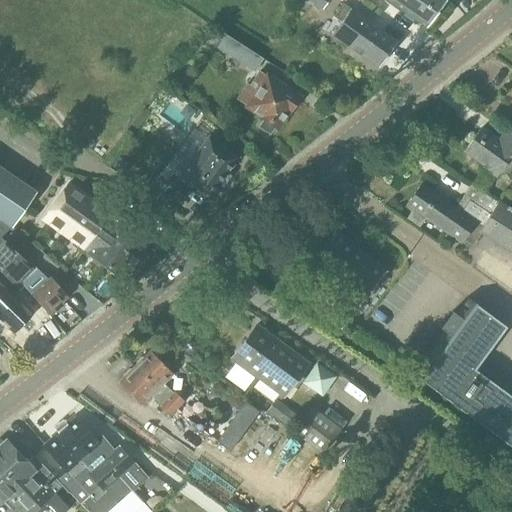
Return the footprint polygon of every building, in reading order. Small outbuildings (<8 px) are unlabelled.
[(327,0),(308,0),(321,9),(327,0)] [(359,0),(362,2),(363,0),(386,0),(425,28),(435,15),(445,0),(359,0)] [(377,68),(387,55),(396,42),(384,33),(386,30),(380,26),(378,29),(343,3),(333,17),(341,22),(332,35),(377,68)] [(253,71),(262,59),(225,35),(217,48),(253,71)] [(297,97),(258,70),(251,81),(255,85),(253,88),(245,83),(235,99),(262,118),(257,126),(269,134),(275,125),(277,126),(297,97)] [(501,142),(481,128),(464,151),(484,166),(483,168),(496,177),(502,167),(508,172),(507,173),(511,176),(511,137),(507,134),(501,142)] [(179,178),(208,199),(219,184),(223,186),(230,176),(226,174),(238,157),(210,136),(179,178)] [(108,164),(110,165),(123,174),(128,166),(115,157),(114,156),(108,164)] [(175,210),(176,209),(184,198),(164,184),(172,173),(164,167),(159,163),(143,186),(156,195),(155,196),(173,209),(175,210)] [(0,218),(11,227),(34,192),(0,169),(0,218)] [(44,220),(85,249),(110,213),(105,209),(69,184),(56,202),(51,209),(44,220)] [(456,207),(420,184),(406,206),(414,210),(409,218),(421,226),(426,218),(463,241),(472,247),(483,230),(511,248),(511,200),(507,209),(470,185),(456,207)] [(115,216),(110,213),(85,249),(89,252),(88,253),(122,277),(136,258),(149,239),(115,215),(115,216)] [(358,307),(389,269),(323,217),(293,254),(358,307)] [(19,285),(20,284),(48,315),(67,298),(50,278),(49,280),(35,267),(34,269),(0,238),(9,228),(0,221),(0,272),(15,288),(19,284),(19,285)] [(0,319),(13,332),(32,312),(0,280),(0,319)] [(506,325),(470,299),(459,314),(456,312),(444,328),(448,330),(416,374),(511,444),(511,395),(480,372),(475,368),(506,325)] [(347,318),(331,307),(324,317),(339,328),(341,326),(347,318)] [(285,397),(310,364),(259,325),(234,359),(285,397)] [(174,394),(164,384),(173,375),(150,352),(120,382),(143,405),(153,396),(162,405),(161,406),(170,415),(184,402),(176,393),(174,394)] [(286,425),(294,415),(275,401),(267,412),(285,425),(286,425)] [(325,454),(344,429),(313,406),(294,432),(325,454)] [(76,461),(81,458),(96,444),(87,434),(88,433),(77,419),(59,434),(46,446),(59,460),(60,459),(68,468),(76,461)] [(177,503),(191,482),(171,468),(130,439),(105,460),(133,492),(142,501),(156,489),(177,503)] [(22,457),(6,440),(0,445),(0,494),(0,495),(4,499),(6,498),(19,511),(64,511),(77,500),(58,480),(29,451),(22,457)] [(81,458),(76,461),(68,468),(70,470),(58,480),(77,500),(80,503),(87,511),(109,511),(133,492),(105,460),(92,471),(81,458)]
